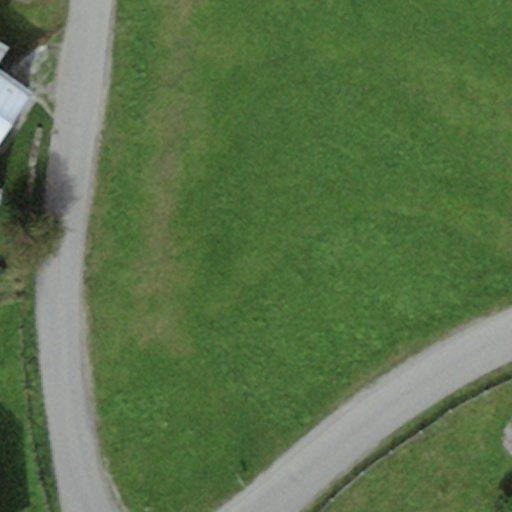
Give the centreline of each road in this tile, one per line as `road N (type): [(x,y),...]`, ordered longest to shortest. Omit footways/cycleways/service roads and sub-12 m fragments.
road 1 (unclassified): [(83,511),(59,337),(90,0)]
road 2 (unclassified): [(511,333),(422,380),(261,511)]
